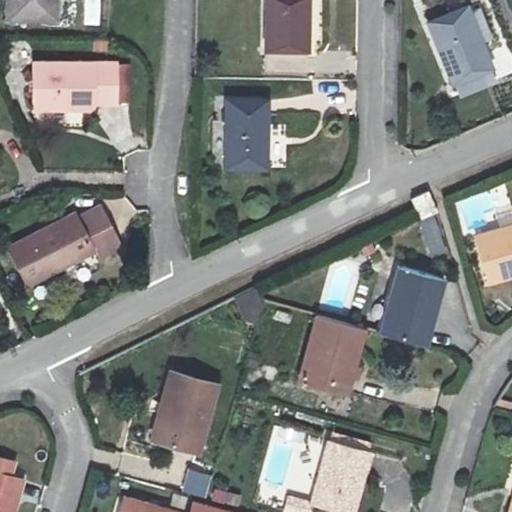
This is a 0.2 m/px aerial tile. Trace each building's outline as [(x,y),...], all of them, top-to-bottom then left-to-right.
[(55,0),(10,0),(10,16),(56,15),(55,0)] [(307,0),(266,0),(265,41),(306,42),(307,0)] [(462,1),(424,16),(448,77),(486,62),(462,1)] [(117,62),(36,60),(36,105),(94,107),(94,100),(117,101),(117,62)] [(267,92),(224,91),(222,159),(265,161),(267,92)] [(419,218),(439,209),(430,190),(410,199),(415,210),(419,218)] [(91,246),(114,234),(100,207),(77,218),(72,210),(7,244),(26,280),(91,246)] [(511,281),(511,225),(473,237),(488,289),(511,281)] [(114,234),(91,246),(96,256),(119,243),(114,234)] [(399,266),(390,294),(396,296),(384,333),(424,344),(443,279),(399,266)] [(380,332),(384,333),(396,296),(390,294),(380,332)] [(345,391),(363,327),(316,313),(297,378),(345,391)] [(199,447),(219,380),(175,368),(156,434),(199,447)] [(314,498),(313,499),(352,510),(369,449),(331,438),(314,498)] [(0,511),(12,511),(22,479),(0,472),(0,511)] [(309,511),(313,499),(314,498),(287,490),(282,507),(298,511),(309,511)] [(121,511),(185,511),(126,495),(121,511)]
